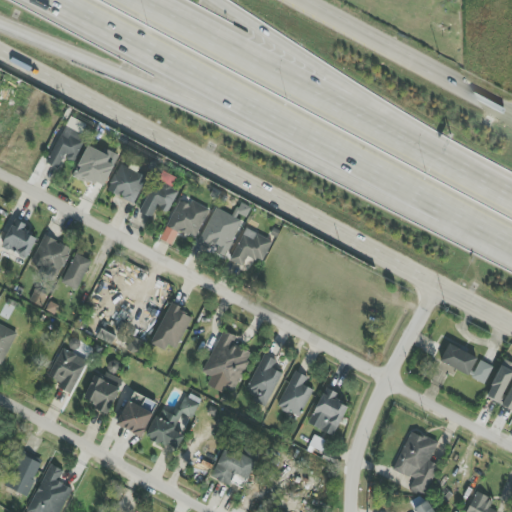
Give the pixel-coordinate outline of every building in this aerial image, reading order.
[(74,163),(87,137),(64,126),(47,164),(59,170),(64,158),(74,163)] [(88,147),(74,175),(102,189),(117,161),(88,147)] [(137,172),(140,168),(132,164),(130,168),(121,164),(107,190),(134,204),(148,178),(137,172)] [(157,208),(168,213),(178,191),(156,180),(141,213),(152,218),(157,208)] [(209,209),(192,201),(190,205),(180,200),(161,240),(172,245),(179,231),(195,238),(209,209)] [(226,257),(238,230),(229,226),(228,229),(219,225),(220,222),(211,217),(200,241),(217,249),(216,252),(226,257)] [(27,259),(37,238),(26,233),(29,226),(15,219),(2,247),(27,259)] [(248,256),(262,263),(273,241),(246,228),(230,261),(243,267),(248,256)] [(55,282),(71,247),(44,236),(32,264),(41,268),(39,274),(55,282)] [(63,284),(79,290),(90,260),(74,254),(63,284)] [(178,350),(192,314),(168,305),(153,345),(166,350),(168,345),(178,350)] [(0,364),(2,365),(17,333),(0,324),(0,364)] [(235,336),(222,330),(203,374),(236,389),(252,354),(231,345),(235,336)] [(441,364),(470,374),(477,356),(447,345),(441,364)] [(58,388),(70,394),(88,361),(63,348),(48,376),(61,383),(58,388)] [(282,373),(273,369),(277,361),(263,354),(244,395),(266,406),(282,373)] [(493,367),(480,360),(472,378),(485,384),(493,367)] [(511,376),(511,363),(504,360),(486,396),(499,403),(511,376)] [(301,417),(312,389),(304,386),(307,376),(293,371),(279,409),(301,417)] [(110,412),(122,379),(107,374),(105,380),(93,376),(83,402),(110,412)] [(511,386),(502,406),(511,410),(511,386)] [(337,393),(324,388),(310,426),(336,435),(346,406),(334,401),(337,393)] [(117,425),(142,437),(157,404),(138,395),(135,402),(129,399),(117,425)] [(193,419),(200,401),(194,398),(193,400),(184,396),(175,416),(159,409),(147,438),(177,451),(184,435),(174,431),(182,414),(193,419)] [(393,470),(414,479),(410,489),(426,496),(439,466),(430,462),(438,443),(410,431),(393,470)] [(211,478),(229,485),(234,474),(249,480),(260,455),(244,448),(241,456),(224,449),(211,478)] [(25,497),(43,464),(24,453),(5,487),(25,497)] [(58,482),(63,470),(50,464),(27,511),(60,511),(72,488),(58,482)] [(497,511),(498,511),(488,507),(492,500),(477,492),(466,511),(497,511)] [(414,508),(416,511),(434,511),(427,500),(414,508)]
